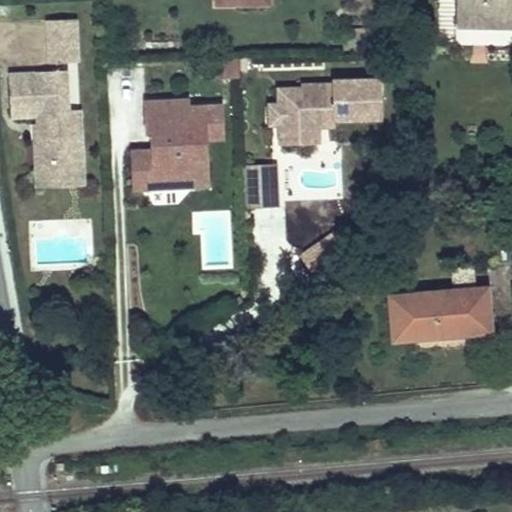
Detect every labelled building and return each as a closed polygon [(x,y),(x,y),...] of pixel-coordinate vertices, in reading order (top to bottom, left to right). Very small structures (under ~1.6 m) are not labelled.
[(511,26),(511,0),(457,0),(457,25),(511,26)] [(78,62),(76,19),(48,21),(50,63),(78,62)] [(382,45),(382,30),(347,30),(348,47),(382,45)] [(239,79),(238,60),(211,61),(212,80),(239,79)] [(83,171),(81,112),(69,113),(67,72),(11,75),(14,117),(38,116),(38,124),(40,166),(54,166),(62,172),(83,171)] [(302,89),(279,90),(280,105),(280,124),(280,145),(304,144),(303,119),(333,119),(333,120),(381,118),(381,80),(333,81),(333,85),(302,86),(302,89)] [(207,158),(206,138),(223,137),(221,105),(188,107),(188,100),(145,103),(147,135),(152,134),(160,134),(161,150),(133,152),(135,189),(185,186),(184,173),(192,165),(191,159),(207,158)] [(280,124),(280,105),(270,105),(270,124),(280,124)] [(318,144),(318,126),(334,126),(333,120),(333,119),(303,119),(304,144),(318,144)] [(40,166),(38,124),(32,124),(35,188),(41,188),(40,166)] [(161,150),(160,134),(152,134),(153,151),(161,150)] [(209,185),(207,158),(191,159),(192,165),(184,173),(185,186),(209,185)] [(270,182),(270,164),(245,166),(246,183),(270,182)] [(278,207),(276,164),(270,164),(270,182),(246,183),(247,208),(278,207)] [(54,166),(40,166),(41,188),(84,186),(83,171),(62,172),(54,166)] [(349,253),(335,233),(322,242),(337,262),(349,253)] [(337,262),(322,242),(301,257),(316,277),(337,262)] [(475,289),(472,266),(452,267),(454,291),(475,289)] [(492,333),(488,288),(475,289),(454,291),(389,296),(394,341),(492,333)]
